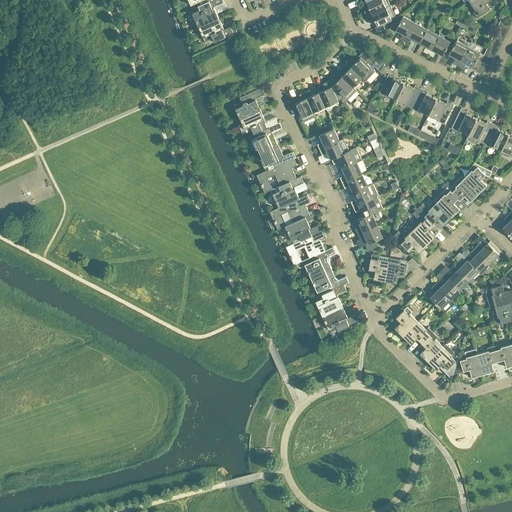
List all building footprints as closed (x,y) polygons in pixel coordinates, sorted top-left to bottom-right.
[(219,18),(214,6),(223,2),(222,0),(211,0),(200,5),(198,6),(200,10),(192,13),(199,27),(219,18)] [(391,5),(388,0),(369,0),(366,2),(369,8),(364,11),(366,16),(391,5)] [(484,4),(490,0),(469,0),(475,10),(473,11),(477,17),(488,10),(484,4)] [(395,11),(403,5),(400,1),(392,7),(395,11)] [(215,8),(218,14),(227,10),(225,4),(215,8)] [(385,29),(382,23),(394,18),(395,15),(391,5),(366,16),(369,21),(374,19),(377,26),(375,27),(377,32),(385,29)] [(405,41),(415,22),(403,16),(399,24),(396,22),(391,26),(389,29),(394,32),(396,30),(402,33),(400,39),(405,41)] [(456,23),(461,26),(464,20),(459,17),(456,23)] [(224,29),(219,18),(199,27),(205,41),(212,37),(214,41),(237,31),(234,25),(224,29)] [(470,23),(464,20),(461,26),(466,29),(470,23)] [(419,42),(427,28),(415,22),(405,41),(410,44),(413,39),(419,42)] [(428,54),(438,35),(427,28),(419,42),(426,46),(423,51),(428,54)] [(443,55),(450,41),(438,35),(428,54),(433,57),(436,51),(443,55)] [(470,43),(458,37),(449,54),(456,57),(453,63),(458,65),(468,46),(470,43)] [(487,65),(480,61),(484,55),(468,46),(458,65),(463,68),(466,63),(473,66),(472,68),(483,73),(487,65)] [(351,58),(347,62),(362,77),(366,81),(375,71),(373,69),(378,64),(367,53),(362,58),(360,57),(355,62),(351,58)] [(362,77),(347,62),(343,66),(347,70),(342,76),(353,87),(362,77)] [(396,98),(404,83),(394,78),(395,76),(389,72),(379,92),(386,95),(387,94),(396,98)] [(357,90),(353,87),(342,76),(337,81),(332,77),(328,81),(341,99),(344,103),(357,90)] [(337,101),(341,99),(328,81),(323,83),(326,89),(319,92),(325,106),(327,110),(337,105),(338,103),(337,101)] [(412,108),(421,88),(415,85),(414,87),(404,83),(396,98),(406,103),(405,105),(412,108)] [(260,109),(255,98),(265,93),(262,87),(239,97),(241,101),(234,104),(240,118),(260,109)] [(428,114),(436,98),(426,94),(427,91),(421,88),(412,108),(418,111),(419,110),(428,114)] [(313,111),(325,106),(319,92),(312,95),(310,90),(304,92),(313,111)] [(315,116),(313,111),(304,92),(299,94),(302,100),(295,103),(303,122),(315,116)] [(444,124),(454,104),(447,101),(446,103),(436,98),(428,114),(438,119),(437,120),(444,124)] [(468,134),(476,118),(466,113),(468,111),(461,108),(451,127),(458,131),(459,129),(468,134)] [(265,121),(260,109),(240,118),(245,133),(253,129),(255,133),(257,133),(257,132),(278,122),(275,117),(265,121)] [(484,143),(493,124),(487,121),(486,123),(476,118),(468,134),(466,139),(475,144),(477,140),(484,143)] [(278,144),(273,132),(282,128),(280,122),(278,122),(257,132),(257,133),(258,136),(251,139),(257,153),(278,144)] [(501,150),(509,134),(499,129),(500,127),(493,124),(484,143),(491,147),(491,145),(501,150)] [(339,140),(334,128),(319,134),(323,142),(317,144),(320,149),(339,140)] [(511,135),(509,134),(501,150),(510,154),(509,156),(511,157),(511,135)] [(345,152),(339,140),(320,149),(322,154),(327,152),(331,159),(331,158),(345,152)] [(296,157),(293,151),(283,155),(278,144),(257,153),(264,171),(272,168),(294,158),(296,157)] [(362,159),(356,147),(345,152),(331,158),(331,159),(334,164),(339,161),(342,168),(356,161),(362,159)] [(296,178),(291,167),(297,165),(294,158),(272,168),(264,171),(255,175),(264,193),(271,190),(273,189),(268,178),(275,174),(280,185),(296,178)] [(362,174),(356,161),(342,168),(345,175),(340,177),(342,182),(362,174)] [(479,193),(487,185),(479,177),(482,173),(489,177),(492,171),(475,162),(469,168),(471,170),(463,178),(479,193)] [(367,186),(362,174),(342,182),(345,188),(350,185),(353,192),(367,186)] [(299,198),(294,186),(304,182),(301,176),(296,178),(280,185),(277,187),(278,187),(273,189),(271,190),(273,193),(279,207),(299,198)] [(479,193),(463,178),(461,176),(451,186),(449,188),(449,189),(458,198),(462,193),(470,201),(479,193)] [(378,195),(373,183),(367,186),(353,192),(356,199),(351,201),(353,207),(373,198),(377,196),(378,195)] [(460,208),(454,202),(458,198),(449,189),(449,188),(447,187),(444,190),(434,200),(451,217),(460,208)] [(310,215),(305,204),(310,201),(307,194),(299,198),(279,207),(278,208),(269,212),(277,230),(284,226),(285,226),(305,217),(310,215)] [(383,208),(377,196),(373,198),(353,207),(355,212),(361,209),(364,216),(372,212),(372,213),(383,208)] [(451,217),(434,200),(426,207),(422,203),(417,208),(423,214),(432,223),(433,223),(431,221),(435,217),(443,225),(451,217)] [(377,225),(372,213),(372,212),(364,216),(357,219),(361,226),(355,228),(358,233),(377,225)] [(428,244),(436,236),(428,228),(432,223),(423,214),(411,227),(413,229),(428,244)] [(511,217),(508,214),(504,218),(508,222),(503,228),(511,236),(511,217)] [(323,230),(320,224),(311,228),(307,221),(312,219),(310,215),(305,217),(285,226),(293,243),(300,240),(323,230)] [(383,237),(377,225),(358,233),(360,239),(365,236),(369,243),(383,237)] [(428,244),(413,229),(405,237),(403,235),(398,240),(407,249),(412,244),(419,252),(428,244)] [(326,250),(321,239),(326,237),(323,230),(300,240),(293,243),(285,247),(293,265),(297,263),(302,261),(297,250),(304,246),(309,258),(310,257),(326,250)] [(499,254),(488,242),(483,248),(478,244),(474,248),(490,263),(499,254)] [(331,269),(326,257),(336,253),(333,247),(326,250),(310,257),(309,258),(302,261),(297,263),(298,267),(301,267),(305,266),(310,278),(331,269)] [(490,263),(474,248),(470,252),(474,256),(469,261),(479,271),(478,271),(480,273),(490,263)] [(374,279),(385,281),(389,257),(371,253),(370,261),(366,260),(365,266),(376,268),(374,279)] [(400,259),(389,257),(385,281),(397,283),(399,272),(405,273),(408,260),(400,259)] [(479,271),(469,261),(468,259),(462,265),(458,261),(454,265),(469,280),(478,271),(479,271)] [(469,280),(454,265),(450,269),(454,273),(449,278),(460,289),(469,280)] [(336,280),(331,269),(310,278),(317,292),(324,289),(326,292),(344,284),(349,282),(346,276),(336,280)] [(511,300),(511,288),(511,289),(501,292),(500,288),(509,279),(505,274),(497,282),(494,285),(491,288),(487,289),(485,291),(490,307),(495,306),(511,300)] [(439,279),(435,284),(451,299),(460,289),(449,278),(444,284),(439,279)] [(343,306),(337,294),(347,290),(344,284),(326,292),(321,294),(323,298),(316,302),(322,315),(343,306)] [(451,299),(435,284),(431,288),(436,292),(430,297),(445,312),(454,303),(451,299)] [(425,289),(420,292),(424,299),(429,296),(425,289)] [(511,312),(511,300),(495,306),(498,316),(495,317),(497,324),(511,319),(511,318),(511,313),(511,312)] [(465,303),(461,308),(464,311),(469,307),(465,303)] [(348,318),(343,306),(322,315),(329,329),(336,326),(338,330),(360,320),(358,313),(348,318)] [(418,321),(410,313),(412,311),(407,306),(398,315),(402,320),(394,328),(403,336),(418,321)] [(433,332),(428,327),(426,329),(418,321),(403,336),(411,344),(419,336),(423,341),(433,332)] [(443,347),(435,339),(438,337),(433,332),(423,341),(428,345),(420,353),(428,362),(443,347)] [(511,365),(511,343),(501,346),(500,344),(494,345),(497,358),(503,356),(506,367),(511,365)] [(453,374),(458,357),(453,352),(454,352),(446,344),(443,347),(428,362),(437,370),(442,365),(446,369),(444,371),(451,378),(453,374)] [(494,371),(491,360),(497,358),(494,345),(487,347),(488,350),(477,353),(483,374),(494,371)] [(483,374),(477,353),(476,349),(465,352),(466,353),(459,355),(458,357),(453,374),(470,369),(472,377),(483,374)]
